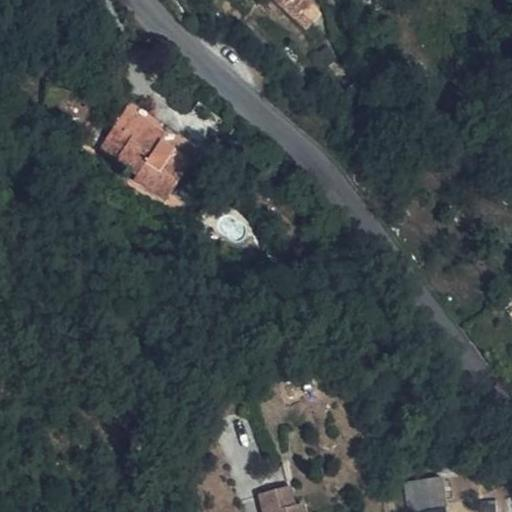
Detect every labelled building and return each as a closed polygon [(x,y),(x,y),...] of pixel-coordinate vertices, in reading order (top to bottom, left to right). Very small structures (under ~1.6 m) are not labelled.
[(315,0),(285,0),(312,25),(327,10),(315,0)] [(77,121),(59,159),(86,190),(100,179),(84,156),(97,130),(77,121)] [(159,149),(154,155),(189,183),(183,192),(212,218),(225,203),(159,149)] [(183,250),(212,218),(183,192),(189,183),(154,155),(133,180),(148,194),(140,203),(160,221),(155,226),(183,250)] [(418,495),(419,507),(444,508),(443,494),(418,495)]
